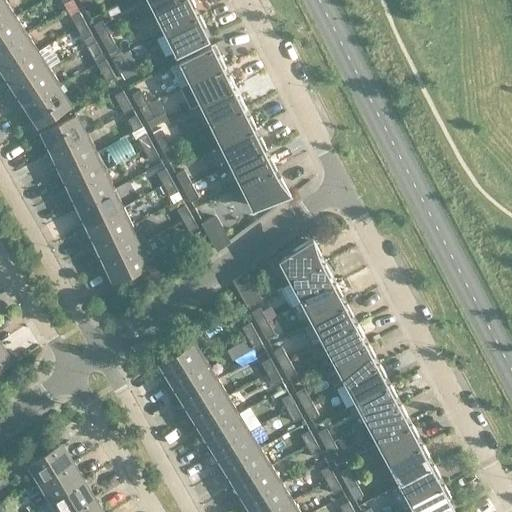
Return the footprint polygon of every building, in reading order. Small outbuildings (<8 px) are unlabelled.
[(0,26),(17,15),(6,0),(1,0),(0,1),(0,26)] [(178,0),(150,0),(156,11),(178,0)] [(200,14),(192,0),(178,0),(156,11),(166,31),(200,14)] [(211,36),(200,14),(166,31),(177,53),(211,36)] [(0,50),(28,32),(17,15),(0,26),(0,50)] [(86,23),(81,15),(73,20),(78,28),(86,23)] [(91,32),(86,23),(78,28),(82,37),(91,32)] [(105,26),(97,30),(101,39),(110,34),(105,26)] [(39,49),(28,32),(0,50),(0,65),(5,72),(39,49)] [(114,42),(110,34),(101,39),(106,47),(114,42)] [(225,65),(215,44),(181,60),(191,82),(225,65)] [(50,66),(39,49),(5,72),(16,89),(50,66)] [(106,59),(101,51),(93,55),(97,64),(106,59)] [(121,54),(112,59),(117,67),(125,62),(121,54)] [(110,68),(106,59),(97,64),(102,72),(110,68)] [(235,85),(225,65),(191,82),(201,102),(235,85)] [(61,83),(50,66),(16,89),(27,106),(61,83)] [(115,76),(110,68),(102,72),(107,81),(115,76)] [(62,84),(61,83),(27,106),(39,124),(56,113),(70,103),(59,86),(62,84)] [(246,106),(235,85),(201,102),(212,123),(246,106)] [(128,100),(124,92),(115,96),(120,105),(128,100)] [(143,95),(135,99),(140,108),(148,103),(143,95)] [(153,112),(155,117),(165,112),(157,98),(148,103),(153,112)] [(133,109),(128,100),(120,105),(124,113),(133,109)] [(153,112),(148,103),(140,108),(144,116),(153,112)] [(256,126),(246,106),(212,123),(222,143),(256,126)] [(137,117),(133,109),(124,113),(129,122),(137,117)] [(61,122),(42,131),(52,151),(89,133),(89,132),(85,133),(76,115),(61,122)] [(266,147),(256,126),(222,143),(232,163),(266,147)] [(98,151),(89,133),(52,151),(61,169),(98,151)] [(165,135),(157,140),(162,148),(170,143),(165,135)] [(153,144),(148,136),(139,140),(144,149),(153,144)] [(175,152),(170,143),(162,148),(166,156),(175,152)] [(157,153),(153,144),(144,149),(149,157),(157,153)] [(276,167),(266,147),(232,163),(242,184),(276,167)] [(107,169),(98,151),(61,169),(70,187),(107,169)] [(287,189),(276,167),(242,184),(253,206),(269,198),(271,201),(291,193),(288,189),(287,189)] [(116,188),(107,169),(70,187),(78,206),(116,188)] [(172,180),(168,172),(159,176),(164,185),(172,180)] [(187,175),(179,180),(183,188),(192,183),(187,175)] [(177,188),(172,180),(164,185),(168,193),(177,188)] [(197,192),(192,183),(183,188),(188,196),(197,192)] [(124,206),(116,188),(78,206),(87,224),(124,206)] [(133,225),(124,206),(87,224),(96,243),(133,225)] [(192,216),(187,207),(179,212),(183,220),(192,216)] [(196,224),(192,216),(183,220),(188,229),(196,224)] [(216,216),(203,223),(217,249),(229,241),(216,216)] [(142,243),(133,225),(96,243),(105,261),(142,243)] [(294,247),(296,251),(280,259),(292,281),(325,263),(314,241),(312,236),(294,247)] [(151,262),(142,243),(105,261),(105,262),(106,262),(115,280),(151,262)] [(336,283),(325,263),(292,281),(303,301),(336,283)] [(260,298),(246,272),(234,280),(248,305),(260,298)] [(347,303),(336,283),(303,301),(314,321),(347,303)] [(358,323),(347,303),(314,321),(325,341),(358,323)] [(263,312),(254,317),(259,325),(268,321),(263,312)] [(272,329),(268,321),(259,325),(264,334),(272,329)] [(369,343),(358,323),(325,341),(335,361),(369,343)] [(257,333),(252,324),(244,329),(248,337),(257,333)] [(261,341),(257,333),(248,337),(253,346),(261,341)] [(226,349),(232,359),(250,349),(244,338),(226,349)] [(172,380),(172,382),(207,360),(196,342),(161,363),(172,380)] [(0,366),(10,360),(0,343),(0,366)] [(380,364),(369,343),(335,361),(346,382),(380,364)] [(285,352),(276,357),(281,365),(290,361),(285,352)] [(218,377),(207,360),(172,382),(183,399),(218,377)] [(276,369),(271,360),(263,365),(268,373),(276,369)] [(294,369),(290,361),(281,365),(286,374),(294,369)] [(391,384),(380,364),(346,382),(357,402),(391,384)] [(281,377),(276,369),(268,373),(272,382),(281,377)] [(229,395),(218,377),(183,399),(194,416),(229,395)] [(402,404),(391,384),(357,402),(368,422),(402,404)] [(307,392),(299,397),(303,405),(312,401),(307,392)] [(240,412),(229,395),(194,416),(205,434),(240,412)] [(296,404),(291,396),(283,401),(287,409),(296,404)] [(316,409),(312,401),(303,405),(308,414),(316,409)] [(300,413),(296,404),(287,409),(292,417),(300,413)] [(412,424),(402,404),(368,422),(379,442),(412,424)] [(250,429),(240,412),(205,434),(215,451),(250,429)] [(423,444),(412,424),(379,442),(390,462),(423,444)] [(261,447),(250,429),(215,451),(226,469),(261,447)] [(316,441),(311,432),(303,437),(307,445),(316,441)] [(329,433),(321,437),(325,446),(334,441),(329,433)] [(337,441),(343,451),(353,446),(348,435),(337,441)] [(320,449),(316,441),(307,445),(312,454),(320,449)] [(338,449),(334,441),(325,446),(330,454),(338,449)] [(26,465),(37,483),(72,462),(61,444),(26,465)] [(434,464),(423,444),(390,462),(401,482),(434,464)] [(272,464),(261,447),(226,469),(237,486),(272,464)] [(83,479),(72,462),(37,483),(48,501),(83,479)] [(283,482),(272,464),(237,486),(248,503),(283,482)] [(445,484),(434,464),(401,482),(411,502),(445,484)] [(335,476),(330,468),(322,473),(327,481),(335,476)] [(351,473),(343,477),(347,486),(356,481),(351,473)] [(340,485),(335,476),(327,481),(331,489),(340,485)] [(68,511),(93,497),(83,479),(48,501),(54,511),(68,511)] [(360,489),(356,481),(347,486),(352,494),(360,489)] [(272,511),(294,499),(283,482),(248,503),(253,511),(272,511)] [(443,511),(456,505),(445,484),(411,502),(416,511),(443,511)] [(102,511),(93,497),(68,511),(102,511)] [(301,511),(294,499),(272,511),(301,511)]
